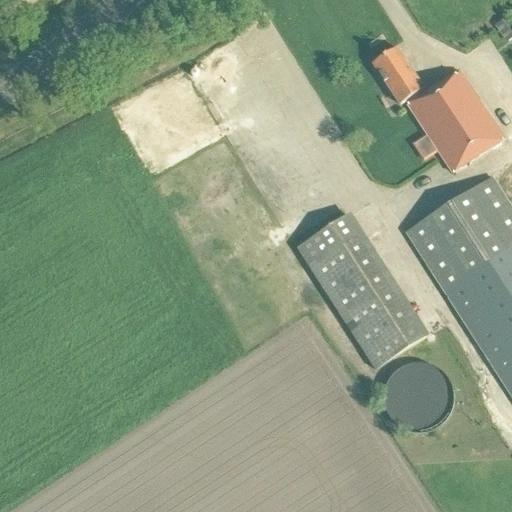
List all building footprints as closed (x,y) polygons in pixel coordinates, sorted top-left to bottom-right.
[(496,27),(507,44),(511,40),(511,23),(509,19),(496,27)] [(375,65),(393,94),(403,110),(408,107),(454,177),(507,140),(463,73),(427,95),(416,77),(398,50),(375,65)] [(511,397),(511,205),(494,178),(408,234),(511,397)] [(427,340),(349,219),(298,251),(376,373),(427,340)] [(435,433),(438,431),(443,428),(445,425),(447,423),(449,420),(451,417),(452,414),(453,410),(453,407),(454,404),(454,401),(453,397),(453,394),(452,391),(451,388),(449,385),(447,382),(445,379),(443,377),(440,375),(438,373),(435,371),(432,370),(429,368),(425,368),(422,367),(419,367),(415,367),(412,368),(409,369),(406,370),(403,371),(400,373),(397,375),(394,377),(392,379),(390,382),(388,385),(387,388),(385,391),(385,394),(384,397),(384,401),(384,404),(384,407),(385,411),(386,414),(387,417),(389,420),(390,423),(392,425),(395,428),(397,430),(400,432),(403,433),(406,435),(409,436),(413,437),(416,437),(419,437),(423,437),(426,436),(429,436),(432,434),(435,433)]
